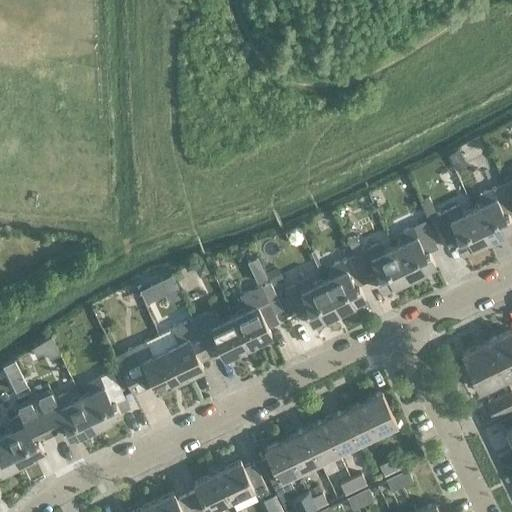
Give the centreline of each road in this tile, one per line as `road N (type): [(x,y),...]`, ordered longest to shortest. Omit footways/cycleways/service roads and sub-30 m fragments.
road 1 (residential): [(28,511),(80,476),(406,324)]
road 2 (unknown): [(241,0),(258,51),(273,68),(316,83),(341,80),(429,37),(474,0)]
road 3 (residential): [(491,511),(406,324)]
